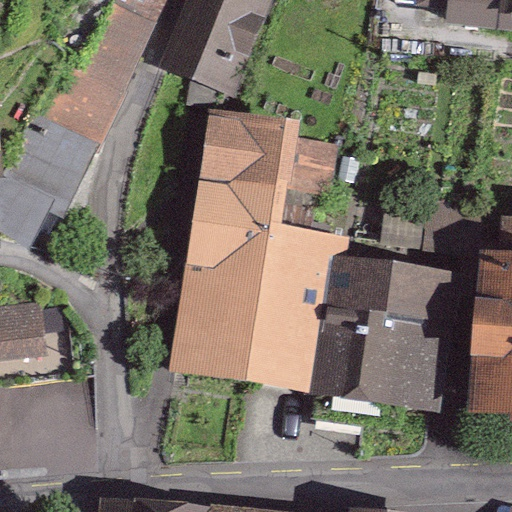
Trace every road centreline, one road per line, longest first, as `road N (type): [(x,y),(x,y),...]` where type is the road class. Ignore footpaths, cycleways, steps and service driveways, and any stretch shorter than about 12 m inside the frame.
road 1 (residential): [(511,474),(86,496)]
road 2 (unknown): [(201,123),(159,416),(111,454)]
road 3 (residential): [(107,322),(67,283),(0,258)]
